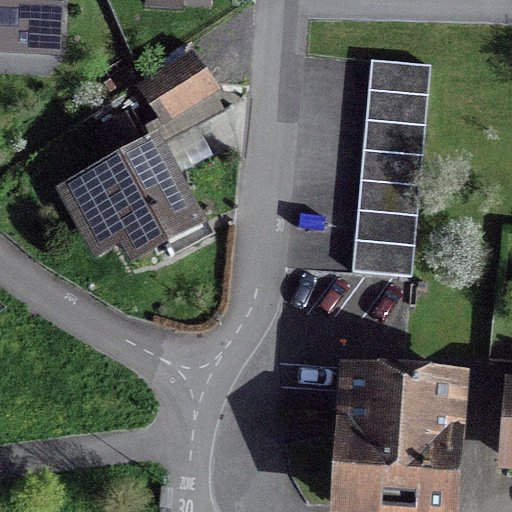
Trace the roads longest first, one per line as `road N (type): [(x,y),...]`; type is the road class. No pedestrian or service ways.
road 1 (residential): [(200,384),(247,318),(261,263),(282,0)]
road 2 (residential): [(0,267),(200,384)]
road 3 (residential): [(200,384),(185,441),(189,511)]
